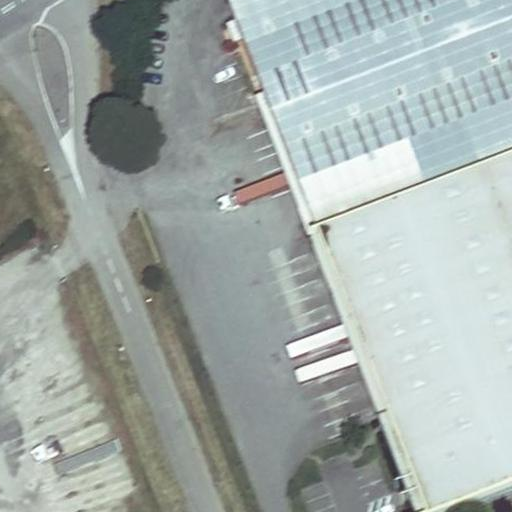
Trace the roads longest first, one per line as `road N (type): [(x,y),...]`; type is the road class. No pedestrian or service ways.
road 1 (unclassified): [(202,511),(91,214),(32,0)]
road 2 (unknown): [(108,259),(0,331)]
